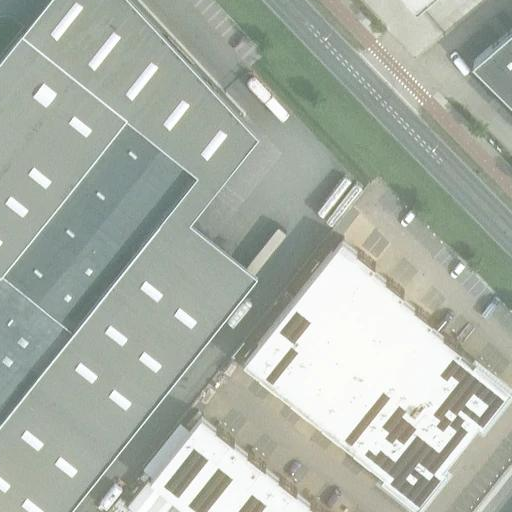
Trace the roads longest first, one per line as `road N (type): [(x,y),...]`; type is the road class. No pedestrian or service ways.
road 1 (tertiary): [(377,109),(511,246)]
road 2 (tertiary): [(511,221),(390,97)]
road 3 (tertiary): [(275,0),(377,109)]
road 4 (unclassified): [(390,97),(501,0)]
road 5 (tertiary): [(390,97),(299,0)]
